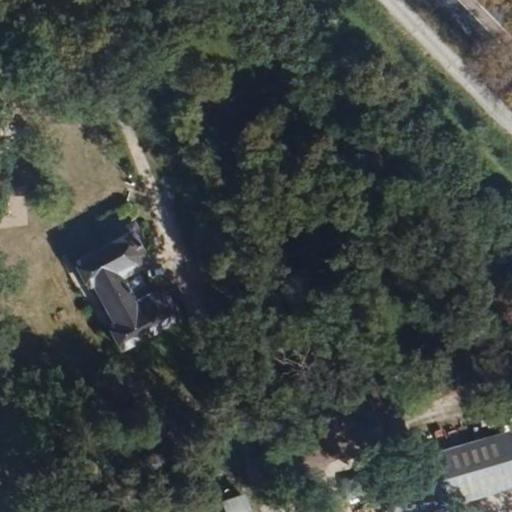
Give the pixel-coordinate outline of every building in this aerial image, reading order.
[(122,231),(68,261),(104,341),(110,355),(172,325),(151,286),(132,292),(125,272),(137,262),(122,231)] [(511,456),(478,457),(511,507),(511,456)] [(511,507),(478,457),(414,458),(417,509),(511,507)] [(246,511),(241,491),(215,499),(218,511),(246,511)] [(214,511),(210,503),(184,511),(214,511)]
